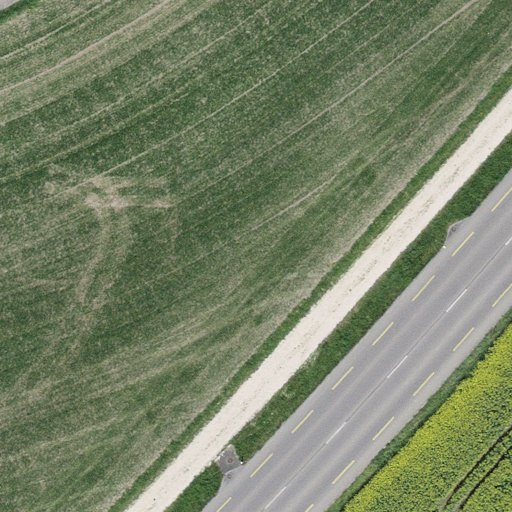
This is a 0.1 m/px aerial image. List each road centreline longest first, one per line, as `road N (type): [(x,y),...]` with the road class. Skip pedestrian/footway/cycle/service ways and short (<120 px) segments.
road 1 (track): [(140,511),(511,117)]
road 2 (primary): [(511,238),(261,511)]
